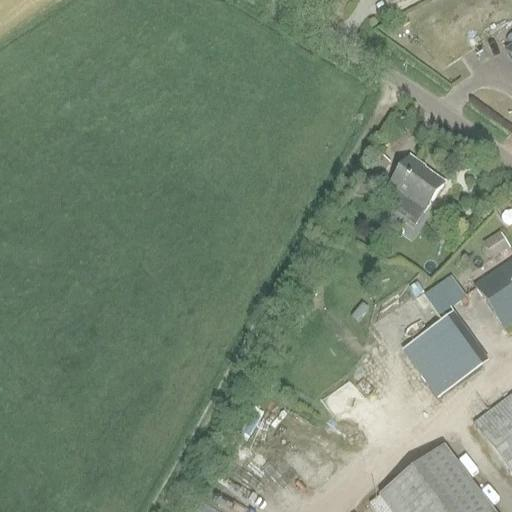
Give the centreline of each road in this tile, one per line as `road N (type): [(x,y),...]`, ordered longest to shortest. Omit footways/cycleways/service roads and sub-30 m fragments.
road 1 (track): [(398,81),(154,511)]
road 2 (unclassified): [(511,163),(398,81),(258,0)]
